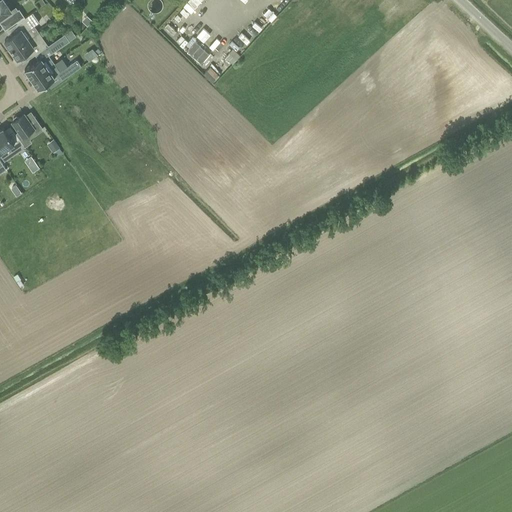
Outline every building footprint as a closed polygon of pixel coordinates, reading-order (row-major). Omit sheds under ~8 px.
[(0,0),(0,20),(1,22),(5,29),(18,20),(23,16),(19,10),(18,11),(14,14),(11,10),(4,0),(0,0)] [(190,0),(187,5),(194,11),(203,0),(190,0)] [(4,40),(10,49),(28,36),(26,34),(35,27),(34,25),(39,22),(33,12),(15,24),(19,30),(4,40)] [(48,45),(46,47),(51,54),(69,41),(65,34),(48,45)] [(205,63),(213,54),(190,35),(182,45),(205,63)] [(28,36),(10,49),(17,58),(27,51),(31,57),(46,47),(42,41),(35,46),(28,36)] [(226,57),(232,62),(240,54),(234,48),(226,57)] [(31,79),(54,63),(48,53),(24,69),(31,79)] [(60,71),(54,63),(31,79),(32,80),(31,80),(34,85),(35,84),(38,88),(58,75),(62,80),(81,66),(76,59),(60,71)] [(204,73),(213,82),(221,74),(212,65),(204,73)] [(13,122),(12,123),(19,132),(16,134),(17,135),(25,146),(26,148),(33,143),(27,135),(34,129),(37,133),(42,129),(37,121),(31,125),(24,115),(19,118),(16,116),(13,118),(13,122)] [(0,152),(10,146),(15,153),(25,146),(17,135),(11,139),(3,127),(0,129),(0,152)] [(54,152),(60,148),(54,140),(48,143),(54,152)] [(35,161),(29,165),(33,171),(39,167),(35,161)] [(16,185),(11,188),(16,195),(21,192),(16,185)]
